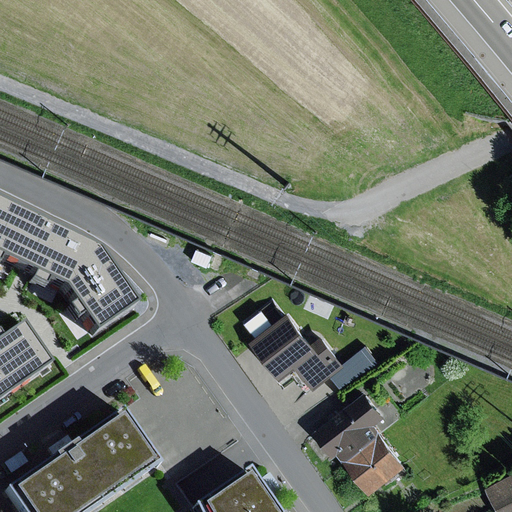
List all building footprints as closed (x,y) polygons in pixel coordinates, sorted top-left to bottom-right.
[(0,201),(0,261),(32,276),(28,285),(45,293),(49,285),(65,292),(96,337),(140,307),(99,248),(0,201)] [(197,249),(192,260),(208,267),(212,255),(197,249)] [(290,311),(255,339),(284,377),(299,365),(318,388),(333,376),(348,365),(324,333),(314,341),(290,311)] [(0,401),(53,365),(23,320),(4,333),(0,328),(0,401)] [(367,348),(348,365),(333,376),(341,386),(379,362),(367,348)] [(336,455),(340,452),(346,460),(381,433),(382,429),(377,422),(385,416),(379,407),(368,393),(318,432),(336,455)] [(121,412),(7,492),(21,511),(87,511),(157,464),(121,412)] [(381,433),(346,460),(371,492),(406,465),(381,433)] [(20,453),(4,464),(11,474),(27,463),(20,453)] [(277,511),(249,471),(193,510),(193,511),(277,511)] [(269,475),(261,480),(271,496),(280,491),(269,475)] [(498,511),(511,511),(511,476),(488,488),(498,511)]
